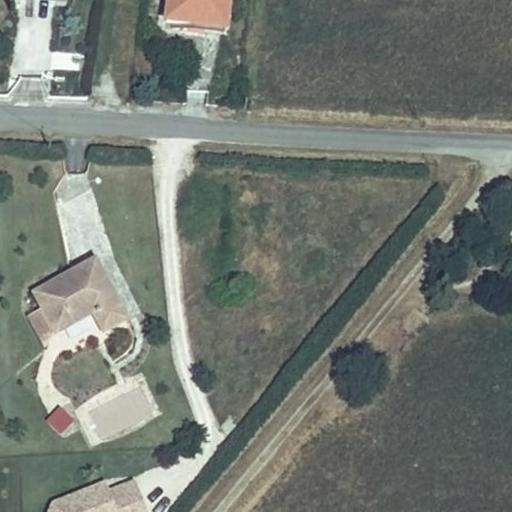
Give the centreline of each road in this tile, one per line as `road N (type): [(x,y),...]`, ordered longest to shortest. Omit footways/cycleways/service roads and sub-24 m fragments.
road 1 (unclassified): [(0,118),(511,143)]
road 2 (track): [(502,143),(497,178),(221,511)]
